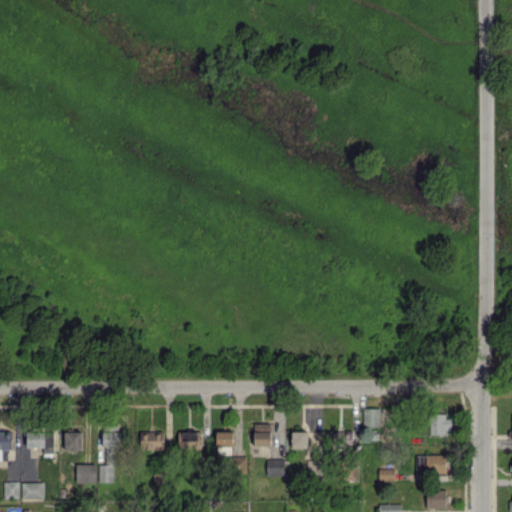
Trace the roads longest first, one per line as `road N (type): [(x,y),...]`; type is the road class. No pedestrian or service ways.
road 1 (residential): [(482,0),(482,511)]
road 2 (residential): [(482,386),(0,386)]
